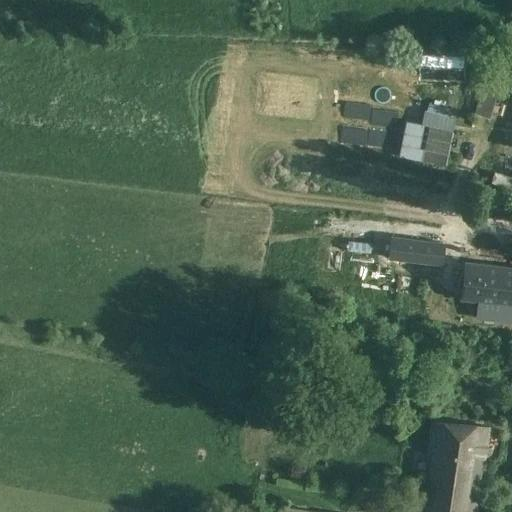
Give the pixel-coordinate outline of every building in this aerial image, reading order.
[(465,80),(467,52),(419,50),(417,78),(465,80)] [(500,83),(484,78),(474,114),(489,118),(500,83)] [(406,122),(399,157),(444,166),(452,131),(428,126),(424,149),(419,148),(423,125),(406,122)] [(388,258),(441,264),(443,244),(391,237),(388,258)] [(465,263),(461,298),(478,300),(476,317),(511,322),(511,311),(511,268),(507,268),(465,263)] [(475,511),(488,427),(432,421),(427,453),(441,455),(439,474),(430,473),(425,510),(440,511),(475,511)]
